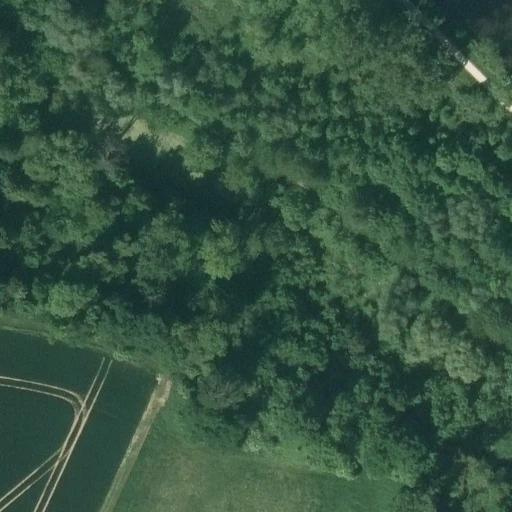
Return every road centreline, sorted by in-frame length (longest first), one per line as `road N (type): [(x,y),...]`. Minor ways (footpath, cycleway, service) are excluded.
road 1 (track): [(0,14),(149,93),(339,211),(511,349)]
road 2 (track): [(0,323),(83,320),(157,342),(172,363),(108,511)]
road 3 (track): [(511,108),(403,0)]
